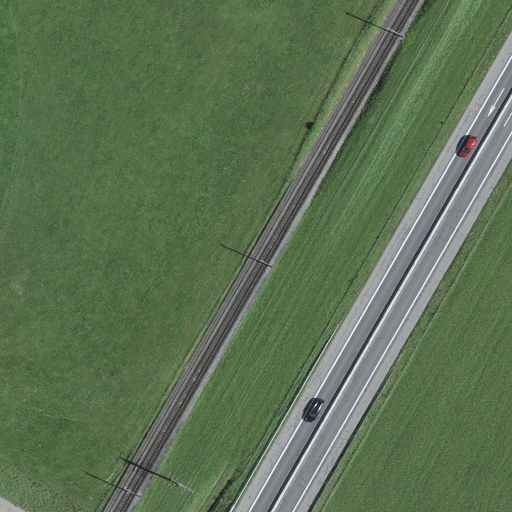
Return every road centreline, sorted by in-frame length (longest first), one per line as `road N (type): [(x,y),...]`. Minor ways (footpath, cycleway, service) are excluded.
road 1 (trunk): [(511,74),(260,511)]
road 2 (trunk): [(283,511),(511,115)]
